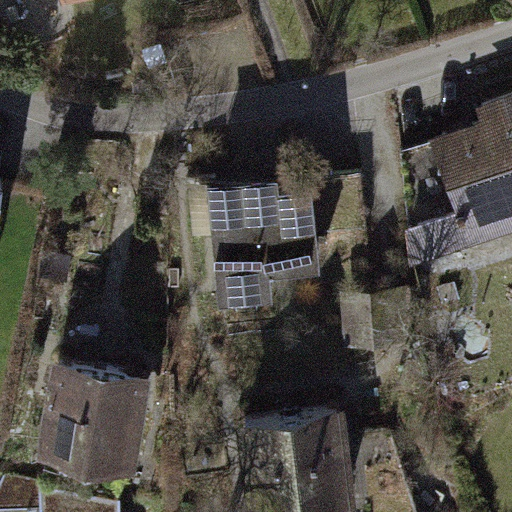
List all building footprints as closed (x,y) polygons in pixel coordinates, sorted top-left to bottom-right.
[(490,126),(443,139),(481,256),(511,243),(511,103),(487,110),(490,126)] [(0,173),(0,236),(11,176),(0,173)] [(297,189),(229,194),(237,317),(294,314),(293,286),(341,283),(336,191),(297,189)] [(94,349),(45,341),(29,430),(130,449),(142,357),(94,349)] [(311,427),(270,431),(279,511),(371,511),(368,486),(358,421),(311,427)] [(130,449),(29,430),(28,452),(29,511),(111,511),(111,480),(130,449)] [(438,511),(414,463),(368,486),(371,511),(438,511)]
